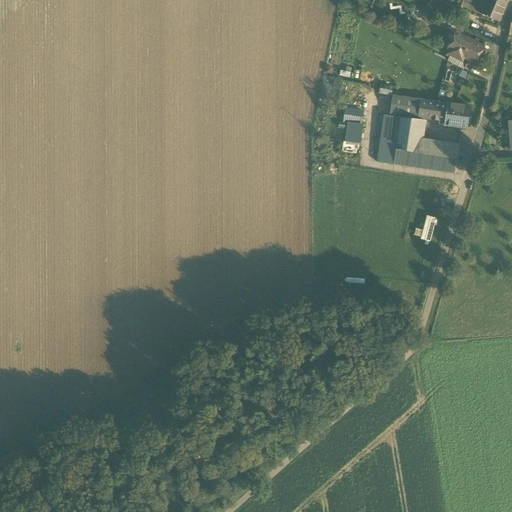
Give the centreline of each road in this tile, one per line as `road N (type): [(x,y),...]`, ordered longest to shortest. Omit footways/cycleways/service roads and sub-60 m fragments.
road 1 (track): [(228,511),(414,349),(471,166)]
road 2 (residential): [(511,9),(471,166)]
